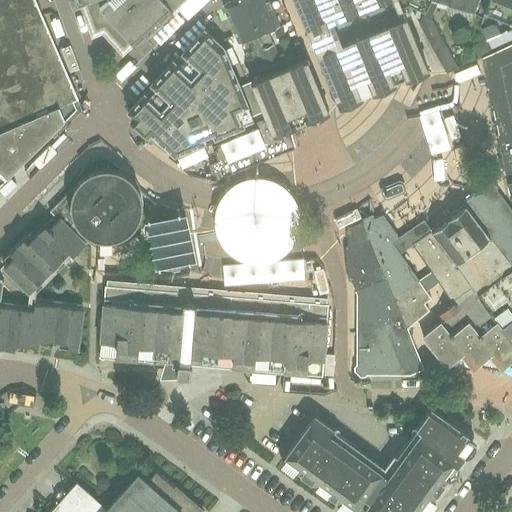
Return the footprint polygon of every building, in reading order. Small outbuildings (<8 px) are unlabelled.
[(0,0),(0,184),(76,109),(73,101),(77,99),(34,0),(0,0)] [(184,0),(78,0),(93,38),(102,34),(122,56),(184,0)] [(266,55),(244,0),(236,0),(223,5),(238,42),(250,38),(255,50),(251,51),(259,71),(268,68),(268,66),(266,67),(263,57),(266,55)] [(278,26),(267,0),(244,0),(266,55),(263,57),(266,67),(268,66),(268,68),(269,67),(269,66),(279,62),(267,31),(278,26)] [(294,0),(339,108),(384,89),(357,25),(346,0),(294,0)] [(346,0),(357,25),(394,11),(400,8),(396,0),(346,0)] [(396,0),(400,8),(407,5),(424,13),(425,10),(429,2),(429,0),(396,0)] [(473,13),(478,0),(429,0),(429,2),(473,13)] [(511,0),(489,0),(484,14),(511,25),(511,23),(511,0)] [(425,10),(424,13),(419,24),(446,72),(453,69),(457,67),(425,10)] [(384,89),(428,71),(427,69),(394,11),(357,25),(384,89)] [(511,29),(507,31),(507,30),(501,33),(498,26),(492,24),(481,28),(482,30),(493,52),(481,58),(493,116),(511,111),(511,29)] [(239,88),(228,62),(223,47),(204,30),(182,53),(186,56),(178,65),(173,61),(151,84),(156,89),(148,97),(144,94),(128,111),(133,116),(130,120),(148,136),(150,133),(174,155),(203,143),(201,138),(212,134),(214,138),(242,127),(240,122),(250,118),(250,119),(252,118),(251,117),(261,113),(249,83),(239,88)] [(300,125),(328,113),(305,59),(277,71),(300,125)] [(300,125),(277,71),(249,83),(261,113),(263,113),(273,136),(300,125)] [(498,145),(511,141),(511,111),(493,116),(498,145)] [(504,174),(511,172),(511,141),(498,145),(504,174)] [(126,236),(128,235),(130,234),(132,232),(133,230),(135,228),(136,226),(137,224),(138,222),(139,220),(140,218),(141,215),(141,213),(142,211),(142,208),(142,206),(142,203),(141,201),(140,196),(140,194),(139,192),(137,187),(135,185),(134,184),(131,180),(129,178),(125,176),(121,173),(119,172),(117,171),(112,170),(107,170),(105,170),(100,170),(98,171),(93,172),(91,173),(87,175),(83,178),(49,212),(59,221),(80,240),(85,236),(88,238),(90,239),(95,241),(97,242),(101,242),(103,243),(108,243),(110,242),(115,241),(120,240),(124,238),(126,236)] [(399,179),(381,186),(380,189),(382,195),(386,196),(403,189),(405,185),(403,180),(399,179)] [(511,211),(491,186),(464,206),(511,270),(511,211)] [(477,297),(511,271),(511,270),(464,206),(430,232),(470,288),(477,297)] [(398,238),(381,215),(373,220),(369,215),(362,220),(364,224),(385,281),(390,293),(392,298),(418,281),(393,245),(391,243),(398,238)] [(80,240),(59,221),(50,229),(45,225),(27,243),(23,239),(9,252),(13,256),(0,269),(0,271),(19,290),(19,296),(26,297),(70,254),(74,257),(85,246),(80,240)] [(385,281),(364,224),(349,230),(347,230),(346,233),(348,233),(353,245),(346,247),(346,251),(348,252),(350,276),(349,280),(353,282),(356,290),(355,291),(355,292),(359,291),(363,303),(390,293),(385,281)] [(452,301),(470,288),(430,232),(424,237),(413,245),(452,301)] [(511,271),(477,297),(508,339),(511,343),(511,271)] [(404,328),(429,311),(423,303),(430,298),(418,281),(392,298),(401,318),(404,328)] [(322,376),(328,305),(104,287),(99,359),(168,364),(167,373),(177,373),(176,377),(190,378),(191,365),(322,376)] [(511,343),(508,339),(477,297),(470,288),(452,301),(455,305),(453,307),(491,356),(502,370),(511,362),(511,343)] [(357,336),(388,323),(401,318),(392,298),(390,293),(363,303),(358,305),(358,330),(359,335),(357,336)] [(33,309),(10,306),(0,304),(0,346),(14,349),(15,343),(38,346),(39,340),(68,344),(67,350),(77,352),(83,311),(34,304),(33,309)] [(475,369),(491,356),(453,307),(436,319),(463,355),(475,369)] [(408,375),(421,371),(404,328),(401,318),(388,323),(388,375),(408,375)] [(388,375),(388,323),(357,336),(357,365),(367,375),(388,375)] [(431,329),(433,331),(422,339),(445,368),(463,355),(439,323),(431,329)] [(421,511),(462,455),(456,451),(467,436),(429,409),(395,456),(393,454),(383,467),(313,417),(284,456),(298,466),(295,470),(315,484),(317,480),(330,490),(327,493),(337,500),(340,497),(355,508),(356,506),(364,511),(421,511)] [(174,488),(155,471),(146,482),(137,474),(106,510),(76,484),(51,511),(203,511),(175,487),(174,488)]
